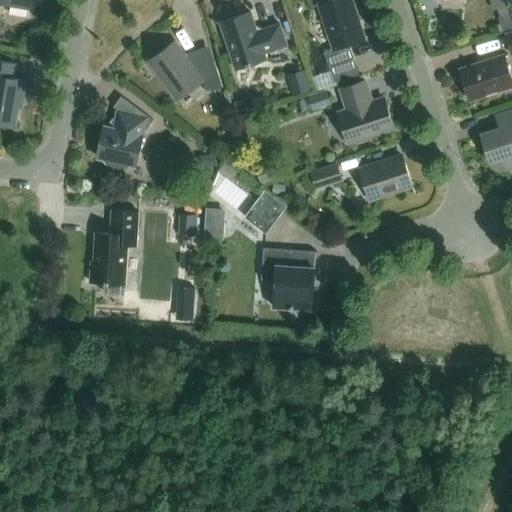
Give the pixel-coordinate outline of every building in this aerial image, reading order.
[(0,0),(0,4),(30,10),(31,0),(0,0)] [(352,0),(332,0),(319,4),(334,49),(326,51),(331,67),(354,59),(349,44),(365,39),(352,0)] [(511,27),(511,21),(507,7),(498,9),(500,16),(500,19),(503,31),(511,27)] [(251,12),(220,22),(236,70),(267,60),(265,53),(287,46),(280,24),(262,30),(256,28),(251,12)] [(176,42),(149,62),(177,100),(202,81),(204,84),(207,93),(223,88),(214,60),(198,66),(195,68),(176,42)] [(511,74),(505,54),(460,68),(471,102),(511,88),(511,74)] [(0,123),(16,126),(20,99),(24,99),(27,81),(13,78),(16,64),(0,61),(0,123)] [(336,82),(342,80),(338,69),(332,71),(336,82)] [(305,70),(287,76),(294,96),(311,90),(305,70)] [(347,110),(339,113),(349,144),(394,129),(384,98),(370,103),(367,95),(370,94),(366,81),(341,89),(347,110)] [(327,91),(309,97),(312,110),(331,104),(327,91)] [(133,120),(115,106),(114,107),(118,110),(114,129),(104,127),(97,158),(110,161),(109,167),(110,169),(121,171),(122,170),(124,164),(136,167),(145,130),(146,131),(154,120),(140,110),(133,120)] [(511,110),(496,116),(500,129),(481,134),(490,164),(502,160),(505,170),(511,167),(511,110)] [(200,155),(201,168),(218,166),(216,154),(200,155)] [(360,170),(370,199),(413,185),(403,156),(360,170)] [(219,171),(234,184),(242,174),(226,162),(219,171)] [(317,190),(344,181),(338,163),(311,171),(317,190)] [(276,165),(257,172),(262,185),(281,178),(276,165)] [(275,184),(273,192),(285,194),(286,186),(275,184)] [(257,204),(247,216),(266,231),(276,218),(257,204)] [(96,233),(95,262),(92,262),(91,282),(126,284),(128,245),(137,245),(139,212),(113,210),(111,233),(96,233)] [(207,210),(205,237),(223,238),(224,211),(207,210)] [(180,214),(179,234),(195,236),(197,215),(180,214)] [(265,248),(263,279),(275,279),(274,307),(313,310),(317,251),(265,248)]
